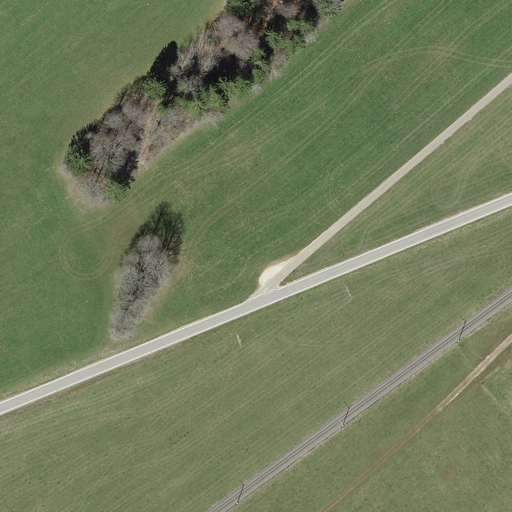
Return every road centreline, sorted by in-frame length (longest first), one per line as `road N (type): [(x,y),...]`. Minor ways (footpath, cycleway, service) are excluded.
road 1 (unclassified): [(511,79),(241,310)]
road 2 (unclassified): [(241,310),(511,200)]
road 3 (unclassified): [(0,410),(241,310)]
road 4 (track): [(323,511),(511,341)]
